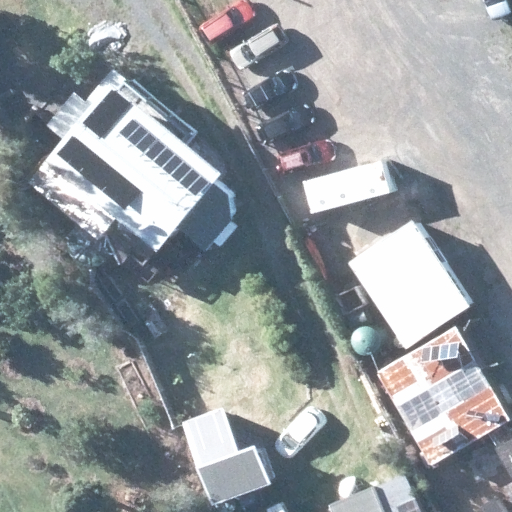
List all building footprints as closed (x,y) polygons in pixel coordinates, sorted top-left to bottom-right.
[(0,53),(0,103),(17,130),(53,107),(14,44),(0,53)] [(52,159),(162,251),(219,184),(226,175),(115,82),(52,159)] [(210,246),(244,204),(219,184),(186,226),(210,246)] [(295,198),(308,217),(329,204),(317,185),(295,198)] [(355,261),(410,349),(477,306),(421,219),(355,261)] [(113,250),(83,277),(116,314),(146,287),(113,250)] [(380,373),(435,466),(511,420),(511,410),(461,325),(380,373)] [(272,431),(215,455),(231,495),(289,472),(272,431)] [(483,504),(511,488),(511,475),(493,440),(458,458),(483,504)] [(388,511),(378,485),(337,501),(341,511),(388,511)]
